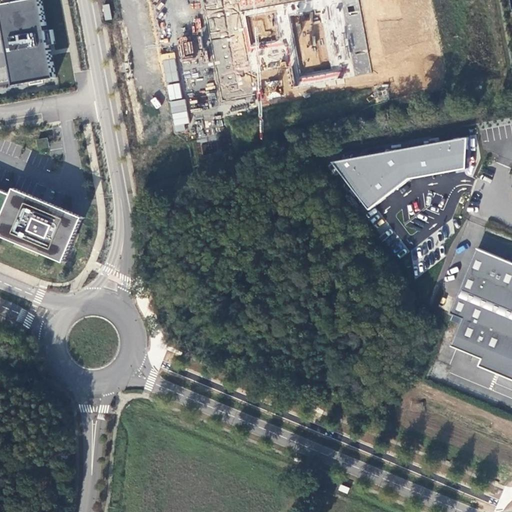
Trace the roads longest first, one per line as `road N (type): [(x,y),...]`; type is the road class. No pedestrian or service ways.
road 1 (tertiary): [(126,369),(465,511)]
road 2 (tertiary): [(125,244),(84,0)]
